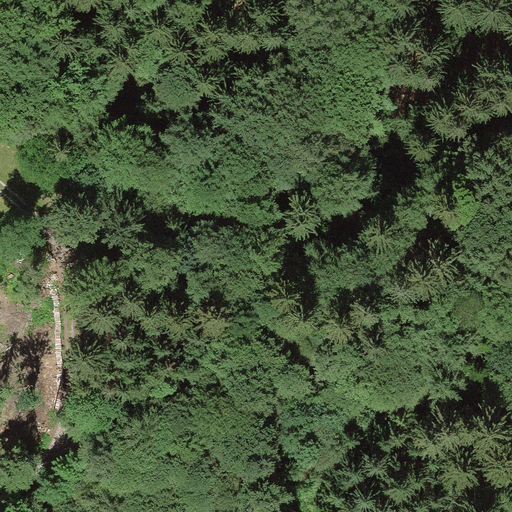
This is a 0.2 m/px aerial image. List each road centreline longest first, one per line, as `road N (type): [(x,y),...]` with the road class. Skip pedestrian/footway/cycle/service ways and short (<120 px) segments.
road 1 (track): [(0,184),(40,215),(124,249),(281,347),(341,370),(511,407)]
road 2 (track): [(40,215),(65,427),(41,469),(0,500)]
road 3 (track): [(65,427),(247,332)]
road 4 (track): [(266,511),(281,347)]
